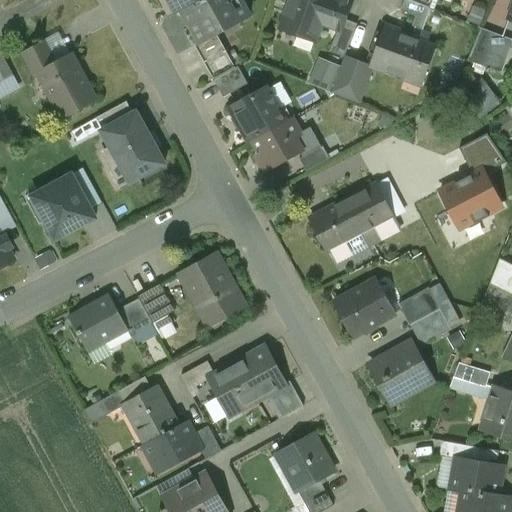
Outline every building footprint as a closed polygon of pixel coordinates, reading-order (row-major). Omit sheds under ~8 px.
[(182,10),(200,0),(170,0),(177,13),(182,10)] [(200,0),(182,10),(200,43),(200,44),(217,35),(250,16),(240,0),(200,0)] [(290,0),(280,30),(315,42),(321,24),(330,0),(290,0)] [(351,2),(346,0),(330,0),(321,24),(337,30),(341,31),(345,20),(351,2)] [(430,7),(411,0),(404,0),(401,11),(425,20),(430,7)] [(472,5),(472,23),(484,24),(485,6),(472,5)] [(345,20),(341,31),(337,30),(329,52),(344,58),(357,25),(345,20)] [(413,35),(386,25),(371,66),(405,79),(408,71),(423,77),(420,84),(422,85),(436,46),(412,38),(413,35)] [(503,36),(481,28),(468,60),(491,69),(503,36)] [(235,68),(217,35),(200,44),(200,43),(195,45),(214,80),(235,68)] [(44,41),(23,53),(35,75),(39,73),(39,71),(38,71),(55,62),(44,41)] [(0,48),(0,81),(13,74),(0,48)] [(55,62),(39,71),(39,73),(64,118),(96,100),(71,54),(55,62)] [(321,55),(310,82),(333,91),(344,65),(321,55)] [(235,68),(214,80),(223,97),(248,83),(238,66),(235,68)] [(266,89),(230,109),(249,143),(252,141),(291,120),(284,107),(278,110),(266,89)] [(479,90),(465,100),(472,111),(486,101),(479,90)] [(127,101),(96,118),(103,129),(133,113),(127,101)] [(103,129),(101,130),(110,146),(120,166),(111,171),(120,188),(165,163),(136,111),(133,113),(103,129)] [(291,120),(252,141),(259,153),(257,159),(265,171),(299,152),(303,158),(321,148),(311,128),(299,134),(294,126),(291,120)] [(473,175),(482,170),(484,175),(507,163),(487,135),(459,149),(473,175)] [(110,146),(100,152),(111,171),(120,166),(110,146)] [(321,148),(303,158),(299,160),(306,173),(329,160),(322,147),(321,148)] [(473,175),(440,192),(459,230),(473,222),(475,225),(489,217),(487,215),(501,207),(497,199),(484,175),(482,170),(473,175)] [(72,175),(38,193),(44,205),(38,208),(55,241),(96,219),(72,175)] [(376,184),(310,218),(328,251),(361,234),(375,227),(393,217),(376,184)] [(16,227),(0,197),(0,235),(0,236),(16,227)] [(375,227),(361,234),(368,246),(381,239),(375,227)] [(0,267),(13,260),(8,250),(12,248),(6,237),(2,239),(0,236),(0,235),(0,267)] [(215,254),(181,273),(210,326),(245,307),(215,254)] [(511,277),(496,269),(490,284),(511,294),(511,277)] [(375,279),(334,301),(354,336),(394,314),(375,279)] [(161,284),(138,296),(139,299),(153,323),(175,310),(161,284)] [(511,294),(490,284),(484,299),(511,312),(511,294)] [(429,287),(398,304),(410,325),(410,324),(440,309),(429,287)] [(109,294),(69,316),(87,349),(101,342),(103,345),(128,332),(130,331),(118,310),(109,294)] [(139,299),(118,310),(130,331),(128,332),(130,335),(153,323),(139,299)] [(440,309),(410,324),(422,346),(451,329),(440,309)] [(463,331),(451,335),(455,347),(468,342),(463,331)] [(412,342),(370,366),(390,403),(433,380),(412,342)] [(267,346),(215,375),(216,375),(208,379),(228,415),(267,394),(287,383),(267,346)] [(208,361),(181,375),(189,390),(208,379),(208,378),(215,375),(208,361)] [(491,372),(459,362),(454,377),(486,387),(491,372)] [(145,377),(119,391),(125,402),(152,388),(145,377)] [(290,381),(287,383),(267,394),(280,419),(304,406),(290,381)] [(511,390),(495,386),(481,430),(511,439),(511,390)] [(125,402),(121,404),(122,406),(123,406),(125,405),(137,428),(138,430),(143,427),(150,441),(151,441),(181,424),(167,400),(162,403),(153,387),(125,402)] [(119,391),(102,400),(108,411),(109,413),(122,406),(121,404),(125,402),(119,391)] [(102,400),(84,410),(90,421),(108,411),(102,400)] [(181,425),(151,441),(150,441),(143,445),(153,463),(157,461),(166,463),(168,467),(201,449),(202,448),(194,433),(187,421),(181,424),(181,425)] [(209,426),(194,433),(202,448),(201,449),(206,459),(222,450),(209,426)] [(313,434),(284,450),(296,472),(288,476),(298,493),(320,481),(334,473),(313,434)] [(499,451),(443,441),(440,456),(456,459),(456,457),(497,464),(499,451)] [(497,464),(456,457),(456,459),(451,489),(463,491),(459,511),(506,511),(509,497),(498,495),(503,466),(497,464)] [(189,468),(157,486),(163,497),(195,479),(189,468)] [(163,497),(171,511),(228,511),(207,473),(195,479),(163,497)] [(320,481),(298,493),(308,511),(323,511),(334,507),(320,481)]
